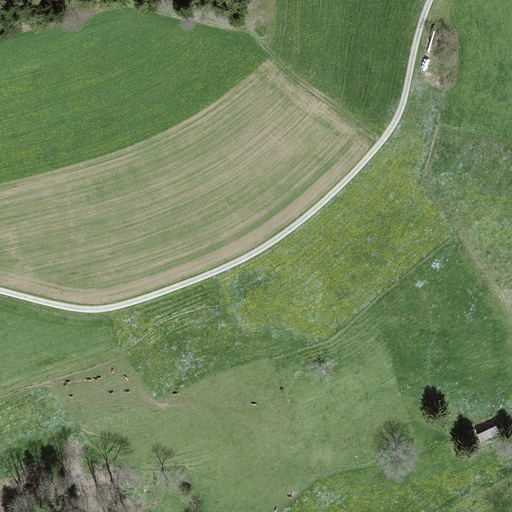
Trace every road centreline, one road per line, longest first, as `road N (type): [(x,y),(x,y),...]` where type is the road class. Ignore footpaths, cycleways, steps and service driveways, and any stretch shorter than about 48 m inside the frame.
road 1 (track): [(384,137),(283,234),(188,282),(97,310),(0,291)]
road 2 (track): [(430,0),(401,109),(384,137)]
